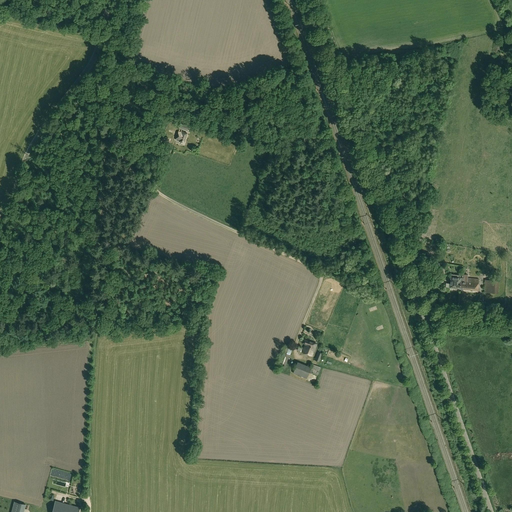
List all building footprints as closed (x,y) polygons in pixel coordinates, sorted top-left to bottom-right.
[(184,143),(187,133),(183,132),(182,133),(179,132),(176,140),(184,143)] [(450,288),(459,288),(460,277),(454,277),(454,275),(451,274),(450,288)] [(469,278),(464,278),(464,275),(461,275),(461,277),(460,277),(459,288),(469,289),(478,290),(479,279),(470,278),(469,278)] [(302,352),(312,356),(317,344),(304,339),(302,343),(305,344),(302,352)] [(285,369),(290,355),(282,352),(277,366),(285,369)] [(318,376),(321,368),(313,364),(310,372),(318,376)] [(309,372),(296,366),(293,373),(306,379),(309,372)] [(55,501),(52,511),(58,511),(60,509),(68,511),(79,511),(80,507),(55,501)] [(23,511),(26,505),(15,502),(12,511),(23,511)]
